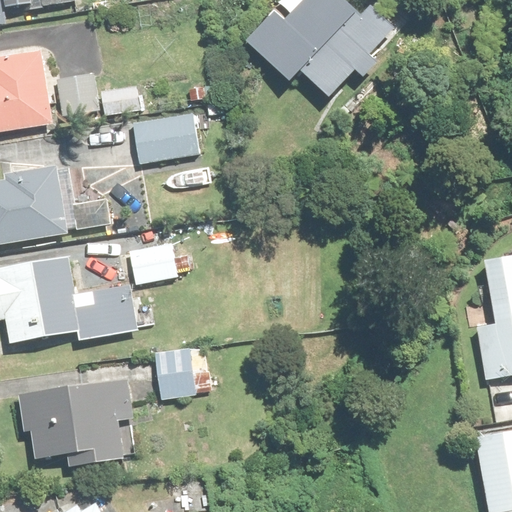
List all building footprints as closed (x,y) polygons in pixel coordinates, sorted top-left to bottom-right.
[(63,0),(0,0),(0,24),(66,18),(63,0)] [(311,0),(303,0),(275,31),(265,22),(232,57),(275,96),(287,82),(322,113),(374,57),(311,0)] [(0,151),(41,146),(32,87),(31,74),(0,76),(0,151)] [(82,96),(44,99),(46,137),(85,134),(82,96)] [(128,106),(89,108),(90,131),(129,130),(128,106)] [(185,135),(117,139),(119,184),(187,180),(185,135)] [(45,195),(0,199),(0,264),(51,260),(45,195)] [(166,263),(119,266),(121,303),(168,301),(166,263)] [(472,401),(507,394),(511,393),(511,276),(479,280),(486,348),(463,352),(472,401)] [(78,321),(62,323),(57,278),(0,284),(0,364),(125,350),(119,303),(77,308),(78,321)] [(180,373),(141,377),(146,425),(185,421),(180,373)] [(117,465),(115,442),(119,442),(117,401),(6,408),(8,449),(19,448),(22,476),(54,472),(56,484),(115,474),(113,465),(117,465)] [(511,511),(511,451),(484,453),(484,458),(466,460),(470,511),(511,511)] [(204,511),(203,490),(179,491),(179,511),(204,511)]
